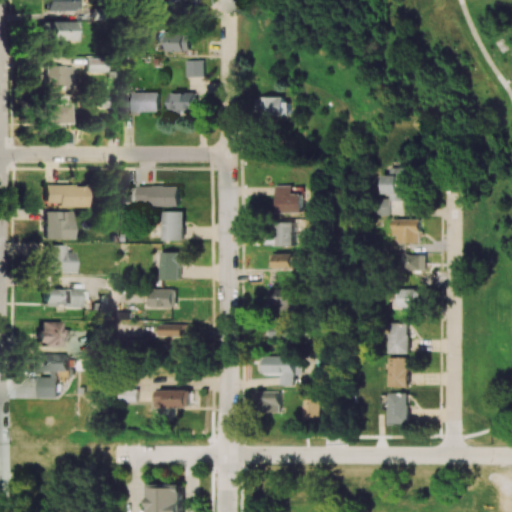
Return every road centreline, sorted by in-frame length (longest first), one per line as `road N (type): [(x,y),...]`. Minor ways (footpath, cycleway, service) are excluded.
road 1 (residential): [(229,0),(228,511)]
road 2 (residential): [(2,0),(1,511)]
road 3 (residential): [(332,154),(0,154)]
road 4 (residential): [(511,455),(228,455)]
road 5 (residential): [(455,176),(454,455)]
